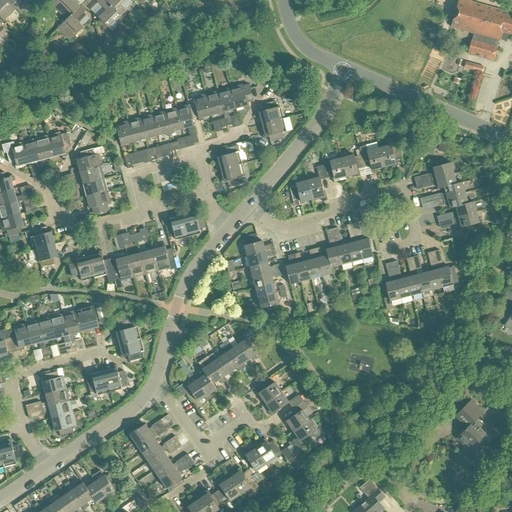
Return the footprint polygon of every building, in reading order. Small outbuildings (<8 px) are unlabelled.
[(6,0),(0,0),(0,17),(4,21),(16,9),(6,0)] [(6,0),(16,9),(19,13),(32,0),(31,0),(6,0)] [(53,0),(50,4),(66,20),(80,7),(72,0),(53,0)] [(105,0),(95,0),(96,0),(106,11),(99,18),(112,32),(125,19),(121,16),(105,0)] [(105,0),(121,16),(133,3),(130,0),(105,0)] [(511,16),(507,16),(508,13),(462,0),(457,0),(450,27),(473,34),(471,40),(467,53),(494,61),(498,48),(496,47),(498,41),(500,42),(500,40),(506,42),(508,34),(511,35),(511,16)] [(66,20),(58,28),(70,41),(84,28),(76,20),(87,10),(82,5),(80,7),(66,20)] [(29,40),(25,44),(29,49),(33,45),(29,40)] [(94,43),(88,45),(91,51),(96,49),(94,43)] [(463,68),(476,72),(477,66),(465,63),(463,68)] [(511,73),(503,76),(505,85),(511,83),(511,73)] [(262,78),(258,84),(265,88),(269,82),(262,78)] [(242,85),(230,89),(235,109),(243,107),(244,110),(248,108),(247,101),(253,100),(249,85),(243,87),(242,85)] [(230,89),(218,92),(224,115),(225,119),(227,127),(232,125),(230,118),(229,118),(228,111),(235,109),(230,89)] [(278,90),(275,96),(281,99),(284,94),(278,90)] [(218,92),(206,95),(211,116),(219,114),(219,116),(224,115),(218,92)] [(195,104),(189,106),(193,119),(198,118),(199,121),(204,120),(203,118),(211,116),(206,95),(193,98),(195,104)] [(260,117),(262,125),(283,120),(280,107),(277,108),(276,102),(262,105),(263,111),(257,113),(258,118),(260,117)] [(189,106),(177,109),(182,130),(190,128),(190,130),(188,130),(190,137),(192,137),(194,144),(199,143),(192,119),(193,119),(189,106)] [(177,109),(164,112),(170,135),(175,134),(174,132),(182,130),(177,109)] [(164,112),(152,115),(158,136),(165,134),(166,136),(170,135),(164,112)] [(152,115),(140,118),(146,142),(150,140),(150,138),(158,136),(152,115)] [(140,118),(128,122),(134,142),(141,140),(142,143),(146,142),(140,118)] [(283,120),(262,125),(264,133),(262,133),(263,138),(269,137),(270,143),(284,139),(282,133),(286,132),(283,120)] [(134,142),(128,122),(115,125),(121,148),(126,147),(126,145),(134,142)] [(10,126),(12,133),(20,131),(18,123),(10,126)] [(61,133),(48,136),(54,157),(61,155),(62,158),(67,156),(65,149),(71,147),(67,134),(61,135),(61,133)] [(48,136),(36,140),(42,163),(46,162),(46,159),(54,157),(48,136)] [(24,143),(29,164),(37,162),(38,166),(40,176),(45,174),(43,167),(42,167),(41,163),(42,163),(36,140),(24,143)] [(437,151),(445,154),(448,144),(440,141),(437,151)] [(21,166),(29,164),(24,143),(14,145),(14,142),(2,145),(4,154),(7,153),(9,164),(15,162),(17,169),(22,168),(21,166)] [(219,162),(221,170),(242,165),(238,152),(240,152),(238,146),(219,151),(221,157),(215,158),(216,163),(219,162)] [(361,156),(364,169),(369,168),(371,174),(377,172),(376,170),(384,168),(379,149),(367,152),(365,146),(359,148),(359,150),(361,156)] [(390,146),(379,149),(384,168),(391,166),(392,168),(398,166),(396,160),(401,159),(398,146),(391,148),(390,146)] [(78,165),(80,173),(101,167),(98,155),(104,153),(103,147),(80,153),(82,159),(74,161),(76,165),(78,165)] [(151,158),(149,150),(141,152),(145,164),(152,162),(151,158)] [(124,156),(128,169),(132,168),(129,155),(124,156)] [(353,155),(341,158),(346,177),(354,176),(354,178),(361,176),(359,170),(364,169),(361,156),(357,157),(354,158),(353,155)] [(330,164),(323,166),(327,179),(332,177),(333,183),(340,182),(339,179),(346,177),(341,158),(330,161),(330,164)] [(422,176),(424,182),(454,174),(451,163),(433,168),(434,174),(430,175),(430,174),(422,176)] [(242,165),(221,170),(223,178),(220,178),(222,183),(227,182),(229,188),(248,183),(246,177),(245,177),(242,165)] [(319,178),(307,181),(312,200),(320,198),(320,200),(327,199),(325,192),(323,193),(320,181),(327,179),(323,166),(316,168),(319,178)] [(80,181),(81,186),(104,180),(101,167),(80,173),(82,180),(80,181)] [(0,193),(14,190),(12,182),(14,182),(13,177),(6,179),(4,173),(0,173),(0,193)] [(438,190),(444,188),(456,184),(454,174),(424,182),(415,184),(417,190),(433,186),(433,185),(437,184),(438,190)] [(85,189),(87,197),(107,192),(104,180),(81,186),(82,190),(85,189)] [(312,200),(307,181),(296,184),(297,186),(289,188),(293,201),(298,200),(300,206),(306,204),(305,202),(312,200)] [(424,204),(432,202),(465,194),(462,183),(456,184),(444,188),(445,193),(441,194),(441,193),(423,198),(424,204)] [(0,193),(0,207),(19,202),(23,201),(31,199),(29,194),(22,196),(16,198),(14,190),(0,193)] [(107,192),(87,197),(89,204),(86,205),(88,210),(93,208),(95,214),(108,211),(107,205),(111,204),(107,192)] [(450,209),(455,207),(468,204),(465,194),(432,202),(434,208),(444,205),(444,204),(448,203),(450,209)] [(0,207),(0,219),(20,215),(18,207),(20,206),(19,202),(0,207)] [(455,207),(458,218),(476,213),(473,202),(468,204),(455,207)] [(190,214),(183,216),(188,237),(200,234),(199,230),(205,228),(202,215),(196,216),(194,211),(190,212),(190,214)] [(454,219),(449,220),(450,226),(456,225),(455,224),(459,223),(461,228),(479,224),(476,213),(458,218),(454,219)] [(20,215),(0,219),(0,222),(3,232),(7,231),(8,237),(22,234),(20,228),(26,226),(25,221),(22,222),(20,215)] [(188,237),(183,216),(175,219),(174,216),(170,217),(171,223),(165,225),(169,238),(175,237),(176,241),(188,237)] [(353,224),(362,260),(373,257),(368,239),(362,240),(361,236),(362,236),(358,223),(353,224)] [(347,245),(352,263),(362,260),(353,224),(347,226),(350,239),(351,239),(352,243),(347,245)] [(31,238),(34,250),(55,245),(53,237),(55,236),(54,232),(48,233),(47,227),(33,231),(34,237),(31,238)] [(332,230),(341,265),(352,263),(347,245),(342,246),(340,242),(341,242),(338,228),(332,230)] [(331,268),(341,265),(332,230),(326,231),(330,245),(331,249),(326,250),(327,256),(331,268)] [(244,246),(247,257),(274,250),(273,244),(268,245),(268,246),(264,247),(262,241),(258,242),(257,236),(244,240),(246,246),(244,246)] [(55,245),(34,250),(37,263),(40,262),(41,268),(55,264),(53,258),(60,256),(59,252),(57,252),(55,245)] [(160,249),(152,251),(158,272),(170,268),(170,271),(180,268),(177,254),(173,255),(171,249),(165,251),(164,245),(159,246),(160,249)] [(121,248),(122,255),(130,254),(129,247),(121,248)] [(312,260),(307,261),(311,279),(322,277),(317,259),(316,255),(315,249),(309,251),(310,256),(311,256),(312,260)] [(144,250),(139,252),(146,275),(158,272),(152,251),(145,253),(144,250)] [(247,257),(250,267),(268,263),(266,257),(270,256),(271,257),(276,255),(274,250),(247,257)] [(439,251),(433,252),(437,266),(442,288),(453,285),(448,267),(443,268),(442,264),(443,264),(439,251)] [(89,257),(94,278),(106,275),(109,284),(115,282),(109,260),(103,261),(100,252),(96,253),(96,255),(89,257)] [(136,255),(128,257),(133,278),(146,275),(139,252),(135,253),(136,255)] [(433,271),(427,273),(432,291),(442,288),(437,266),(433,252),(427,254),(431,267),(432,267),(433,271)] [(317,259),(322,277),(332,274),(331,268),(327,256),(317,259)] [(418,256),(412,258),(415,271),(422,270),(418,256)] [(82,281),(94,278),(89,257),(81,259),(80,257),(76,258),(77,263),(69,266),(72,277),(80,275),(82,281)] [(120,257),(109,260),(115,282),(121,280),(121,281),(133,278),(128,257),(120,259),(120,257)] [(415,271),(412,258),(406,259),(410,273),(415,271)] [(307,261),(296,264),(301,282),(311,279),(307,261)] [(397,262),(391,263),(395,277),(401,275),(397,262)] [(250,267),(252,278),(280,271),(278,265),(273,266),(273,267),(269,268),(268,263),(250,267)] [(395,277),(391,263),(385,265),(389,278),(390,278),(391,282),(385,284),(390,302),(401,299),(396,281),(396,280),(395,277)] [(301,282),(296,264),(285,267),(290,285),(301,282)] [(252,278),(255,288),(273,284),(272,278),(276,277),(276,278),(281,276),(280,271),(252,278)] [(427,273),(417,275),(421,293),(432,291),(427,273)] [(417,275),(406,278),(411,296),(421,293),(417,275)] [(396,281),(396,280),(396,281),(401,299),(411,296),(406,278),(396,281)] [(233,290),(240,289),(238,282),(231,283),(233,290)] [(255,288),(258,299),(276,294),(273,284),(255,288)] [(276,294),(258,299),(261,309),(279,305),(276,294)] [(94,307),(75,312),(80,332),(88,330),(89,333),(93,331),(93,329),(99,327),(94,307)] [(75,312),(63,315),(72,350),(77,348),(74,336),(73,336),(73,334),(80,332),(75,312)] [(63,315),(50,318),(56,339),(64,337),(64,339),(67,351),(72,350),(63,315)] [(50,318),(39,321),(45,344),(49,343),(48,341),(56,339),(50,318)] [(438,327),(436,318),(429,320),(431,328),(438,327)] [(39,321),(26,324),(32,345),(39,343),(41,350),(44,362),(49,361),(48,356),(46,348),(45,344),(39,321)] [(118,337),(120,345),(140,340),(137,327),(133,328),(132,322),(118,326),(120,332),(114,333),(115,338),(118,337)] [(16,337),(10,339),(14,352),(24,350),(24,347),(32,345),(26,324),(14,328),(16,337)] [(0,361),(5,361),(5,363),(10,362),(8,354),(14,352),(10,339),(8,329),(0,331),(0,361)] [(242,342),(238,345),(248,360),(254,356),(257,360),(260,358),(251,345),(255,342),(248,332),(240,338),(242,342)] [(197,342),(201,348),(207,343),(204,338),(197,342)] [(140,340),(120,345),(122,353),(119,353),(121,358),(127,356),(129,362),(143,358),(141,352),(144,352),(140,340)] [(224,344),(226,348),(226,347),(242,370),(244,368),(242,365),(248,360),(238,345),(233,348),(228,341),(224,344)] [(192,347),(194,352),(200,348),(197,344),(192,347)] [(224,354),(220,357),(230,373),(236,369),(239,372),(242,370),(226,347),(226,348),(222,350),(224,354)] [(208,360),(224,382),(227,380),(224,377),(230,373),(220,357),(217,359),(213,353),(207,357),(208,360)] [(202,370),(205,375),(205,374),(213,385),(219,381),(221,384),(224,382),(208,360),(204,362),(207,366),(202,370)] [(112,370),(104,372),(110,392),(122,389),(121,387),(127,385),(124,371),(118,373),(116,366),(111,367),(112,370)] [(110,392),(104,372),(96,374),(96,371),(91,373),(92,378),(86,380),(90,393),(96,392),(97,396),(110,392)] [(43,387),(45,395),(66,389),(63,377),(59,378),(58,372),(44,375),(45,381),(40,383),(41,388),(43,387)] [(194,376),(192,372),(187,376),(189,379),(184,383),(177,388),(182,396),(186,394),(187,396),(191,393),(198,402),(204,398),(207,401),(209,400),(194,377),(194,376)] [(194,376),(194,377),(209,400),(212,398),(210,394),(216,390),(213,385),(205,374),(205,375),(201,378),(198,374),(194,376)] [(261,398),(266,404),(282,393),(275,383),(273,384),(269,378),(258,386),(261,390),(256,394),(259,399),(261,398)] [(469,381),(464,386),(468,390),(473,385),(469,381)] [(26,406),(28,413),(70,402),(66,389),(45,395),(48,402),(41,404),(41,402),(26,406)] [(288,403),(292,409),(303,402),(299,395),(288,402),(282,393),(266,404),(270,410),(268,412),(271,417),(277,413),(276,411),(288,403)] [(457,439),(466,448),(468,445),(477,454),(492,439),(483,430),(486,427),(477,419),(483,413),(471,401),(456,416),(468,428),(457,439)] [(50,411),(52,419),(73,414),(70,402),(28,413),(29,419),(44,415),(44,413),(50,411)] [(289,425),(293,432),(309,421),(303,411),(307,408),(303,402),(292,409),(296,415),(290,420),(289,418),(283,422),(287,427),(289,425)] [(73,414),(52,419),(54,427),(52,427),(53,432),(58,431),(60,437),(74,433),(72,427),(76,426),(73,414)] [(130,435),(136,445),(172,420),(168,415),(151,427),(152,427),(148,430),(145,425),(130,435)] [(136,445),(142,454),(158,443),(154,438),(158,436),(158,437),(175,425),(172,420),(136,445)] [(309,421),(293,432),(297,438),(294,443),(298,450),(306,444),(303,439),(311,434),(313,437),(316,438),(319,436),(320,432),(318,429),(316,430),(309,421)] [(142,454),(148,463),(164,452),(167,450),(179,442),(175,436),(164,444),(164,445),(161,447),(158,443),(142,454)] [(262,444),(255,449),(266,465),(282,454),(281,452),(273,441),(269,444),(265,439),(260,442),(262,444)] [(7,445),(0,446),(0,451),(4,468),(17,464),(16,461),(22,459),(18,445),(12,447),(11,441),(6,442),(7,445)] [(179,442),(167,450),(170,454),(182,446),(179,442)] [(287,448),(281,452),(282,454),(289,463),(294,470),(299,467),(294,460),(295,459),(287,448)] [(253,467),(247,471),(255,482),(261,478),(257,471),(266,465),(255,449),(249,453),(248,451),(242,454),(246,460),(248,459),(253,467)] [(148,463),(154,472),(170,461),(164,452),(148,463)] [(154,472),(161,481),(191,460),(187,454),(176,462),(176,463),(173,465),(170,461),(154,472)] [(191,460),(161,481),(167,489),(182,479),(179,474),(182,472),(183,472),(194,464),(191,460)] [(258,487),(255,482),(247,471),(243,474),(239,469),(229,476),(230,478),(229,479),(240,495),(250,488),(252,491),(258,487)] [(116,483),(110,474),(105,477),(100,470),(91,477),(92,478),(93,478),(108,501),(111,499),(108,496),(115,491),(111,486),(116,483)] [(240,495),(229,479),(228,479),(227,477),(216,485),(220,489),(215,492),(223,504),(229,511),(235,507),(231,501),(240,495)] [(91,485),(86,488),(93,499),(96,504),(103,499),(105,503),(108,501),(93,478),(92,478),(88,481),(91,485)] [(370,480),(360,488),(369,499),(354,511),(380,511),(384,509),(378,503),(385,498),(370,480)] [(75,483),(72,485),(87,508),(89,506),(87,503),(93,499),(86,488),(83,483),(78,486),(75,483)] [(37,490),(39,493),(41,491),(42,493),(47,490),(44,485),(37,490)] [(69,492),(65,495),(75,511),(81,507),(84,510),(87,508),(72,485),(67,488),(69,492)] [(204,496),(198,500),(205,511),(215,511),(218,510),(217,508),(223,504),(215,492),(211,495),(208,490),(202,494),(204,496)] [(57,495),(53,498),(63,511),(73,511),(75,511),(65,495),(60,499),(57,495)] [(51,504),(47,507),(50,511),(63,511),(53,498),(49,501),(51,504)] [(205,511),(198,500),(191,505),(190,503),(185,506),(188,511),(187,511),(205,511)] [(36,509),(36,510),(37,511),(50,511),(47,507),(42,511),(37,503),(34,506),(36,509)]
